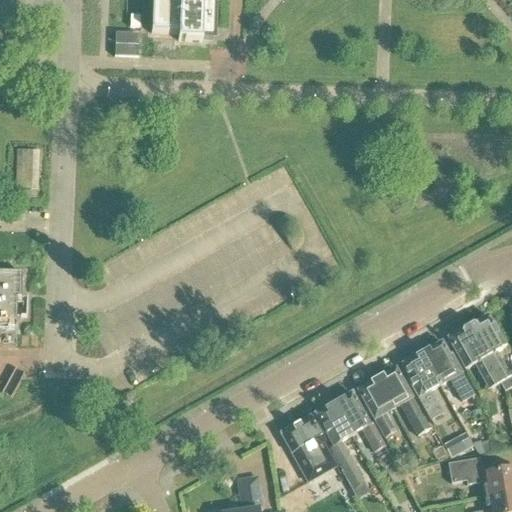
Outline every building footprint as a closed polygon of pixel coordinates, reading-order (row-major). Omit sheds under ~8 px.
[(151,0),(151,37),(178,38),(177,45),(201,45),(201,43),(213,44),(213,32),(214,32),(214,22),(208,22),(209,11),(214,11),(213,0),(151,0)] [(16,153),(15,192),(37,193),(39,154),(16,153)] [(0,330),(15,331),(17,301),(20,302),(21,276),(0,275),(0,330)] [(467,331),(500,387),(504,395),(511,390),(511,385),(495,356),(505,351),(487,319),(467,331)] [(489,393),(500,387),(467,331),(447,342),(465,373),(474,368),(489,393)] [(441,346),(421,357),(439,389),(449,384),(461,405),(473,398),(450,358),(448,359),(441,346)] [(439,389),(421,357),(401,368),(409,381),(407,382),(430,423),(442,416),(430,395),(439,389)] [(395,372),(376,383),(392,413),(400,409),(418,440),(429,433),(412,402),(395,372)] [(392,413),(376,383),(356,394),(374,424),(374,423),(384,441),(395,435),(385,417),(392,413)] [(351,397),(333,407),(351,440),(362,434),(374,456),(385,450),(373,430),(370,429),(351,397)] [(351,440),(333,407),(314,418),(332,450),(329,452),(348,485),(359,479),(340,446),(351,440)] [(313,451),(324,445),(310,420),(280,437),(307,485),(325,476),(313,451)] [(455,442),(443,449),(451,462),(462,455),(455,442)] [(488,444),(473,449),(478,458),(490,456),(488,446),(488,444)] [(488,446),(490,456),(499,454),(497,444),(488,446)] [(511,495),(511,471),(481,477),(478,462),(447,468),(450,487),(466,485),(466,489),(482,486),(485,501),(511,495)] [(386,474),(394,487),(402,482),(395,469),(386,474)] [(262,511),(257,481),(237,484),(241,511),(262,511)] [(511,511),(511,495),(485,501),(486,511),(511,511)]
